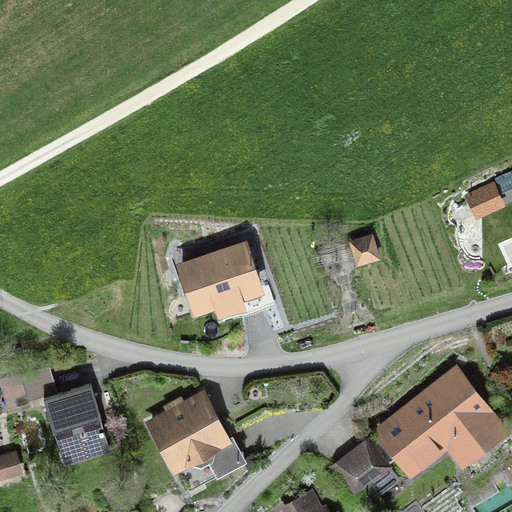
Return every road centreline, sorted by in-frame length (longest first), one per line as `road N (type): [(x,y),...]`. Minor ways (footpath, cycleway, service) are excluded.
road 1 (residential): [(0,297),(68,331),(194,364),(271,364),(367,344)]
road 2 (track): [(302,0),(0,177)]
road 3 (residential): [(228,511),(343,400),(367,344)]
road 4 (residential): [(367,344),(511,301)]
